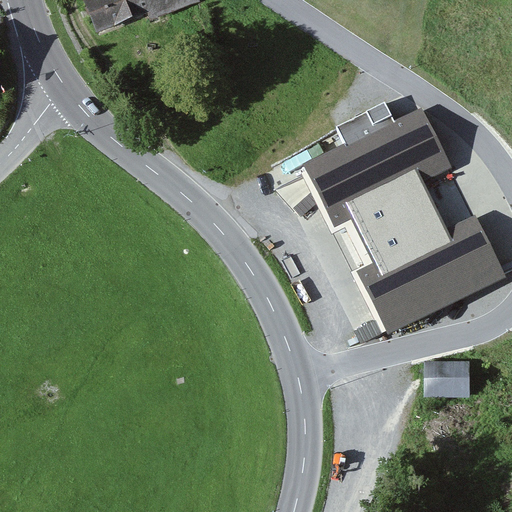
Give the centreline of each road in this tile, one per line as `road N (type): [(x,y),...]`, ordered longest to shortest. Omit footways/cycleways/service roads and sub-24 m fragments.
road 1 (tertiary): [(298,380),(273,309),(237,250),(66,91)]
road 2 (residential): [(511,181),(485,141),(279,0)]
road 3 (residential): [(298,380),(482,332),(511,314)]
road 4 (track): [(349,511),(362,439),(351,368)]
road 5 (tertiary): [(295,511),(306,450),(298,380)]
